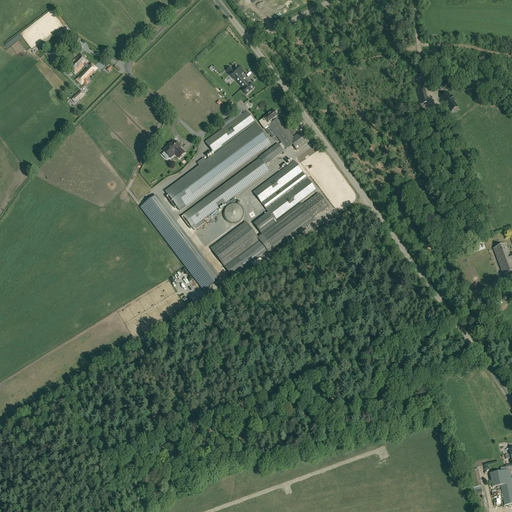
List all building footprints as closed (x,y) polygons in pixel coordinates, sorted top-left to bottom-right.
[(73,54),(79,48),(73,42),(67,48),(73,54)] [(89,67),(86,64),(88,61),(80,53),(68,66),(76,74),(84,65),(87,68),(76,80),(82,85),(84,83),(86,85),(90,82),(87,79),(97,69),(92,64),(89,67)] [(238,66),(229,74),(235,81),(235,80),(244,89),(242,91),(246,95),(251,90),(253,89),(254,88),(250,83),(249,84),(240,75),(241,75),(240,75),(242,73),(242,74),(243,72),(238,66)] [(424,87),(417,89),(421,104),(428,102),(424,87)] [(75,104),(81,98),(84,95),(81,92),(72,100),(75,104)] [(458,108),(454,102),(455,101),(451,96),(448,92),(440,98),(442,102),(445,108),(446,107),(450,113),(458,108)] [(271,144),(268,141),(246,111),(225,127),(223,124),(220,126),(222,130),(205,142),(214,155),(206,161),(204,158),(197,163),(199,166),(165,192),(177,209),(180,212),(271,144)] [(293,138),(278,117),(278,116),(274,111),(263,119),(264,119),(259,122),(264,130),(269,126),(286,150),(292,145),(296,151),(309,142),(301,132),(293,138)] [(181,148),(174,141),(168,147),(167,146),(163,151),(170,158),(176,153),(177,154),(176,155),(179,158),(185,153),(180,148),(181,148)] [(268,163),(283,152),(278,144),(263,155),(268,163)] [(242,191),(269,171),(259,159),(230,181),(235,188),(238,186),(242,191)] [(307,179),(303,173),(294,161),(253,192),(275,221),(316,190),(307,179)] [(196,225),(225,204),(226,206),(231,203),(229,201),(242,191),(238,186),(235,188),(230,181),(182,216),(194,231),(198,228),(196,225)] [(211,249),(224,266),(230,275),(231,275),(243,266),(245,268),(267,252),(269,254),(274,250),(274,251),(314,221),(313,219),(329,207),(319,194),(303,206),(301,204),(275,224),(267,213),(253,224),(262,235),(258,238),(246,223),(211,249)] [(230,224),(232,224),(235,224),(237,224),(239,223),(241,221),(242,219),(243,217),(244,215),(244,212),(243,210),(242,208),(240,206),(238,205),(236,204),(234,204),(231,204),(229,205),(227,206),(225,208),(224,210),(224,212),(223,214),(224,217),(225,219),(226,221),(228,222),(230,224)] [(186,236),(185,237),(173,246),(188,266),(200,257),(201,256),(186,236)] [(511,253),(509,255),(506,245),(494,249),(504,275),(511,272),(511,253)] [(511,483),(509,469),(511,468),(511,449),(510,450),(510,455),(505,456),(506,459),(511,458),(511,462),(511,464),(505,466),(506,471),(490,474),(492,487),(501,486),(505,506),(511,504),(511,486),(511,483)] [(481,486),(478,469),(468,472),(471,488),(473,488),(476,502),(478,511),(488,511),(483,486),(481,486)]
